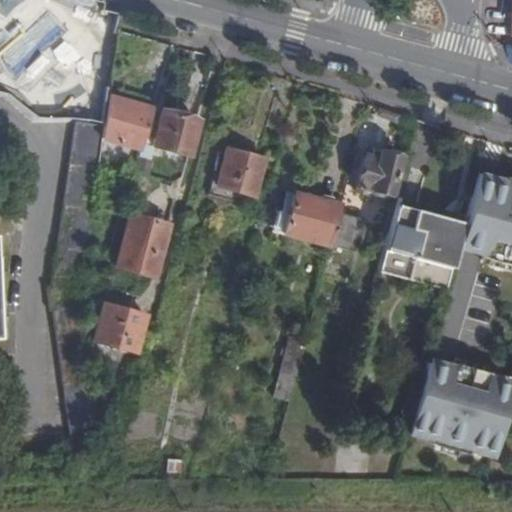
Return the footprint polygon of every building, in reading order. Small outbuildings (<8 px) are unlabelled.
[(87,81),(96,66),(98,55),(98,43),(96,32),(91,22),(80,10),(65,1),(60,0),(33,0),(32,0),(17,8),(5,20),(0,31),(0,67),(1,69),(10,84),(24,94),(41,100),(58,99),(74,92),(87,81)] [(118,95),(117,101),(150,112),(152,106),(118,95)] [(117,101),(107,98),(102,131),(100,142),(138,154),(150,112),(117,101)] [(184,158),(194,123),(160,115),(150,150),(184,158)] [(71,441),(100,437),(86,336),(79,287),(80,279),(86,239),(100,142),(102,131),(72,125),(50,290),(45,291),(48,315),(52,314),(71,441)] [(355,187),(389,195),(399,152),(378,146),(375,157),(363,154),(355,187)] [(261,161),(224,151),(215,188),(251,198),(261,161)] [(477,171),(475,177),(500,185),(502,179),(477,171)] [(500,185),(475,177),(463,222),(460,232),(486,240),(483,250),(480,258),(492,262),(491,264),(503,267),(503,265),(511,267),(511,178),(503,175),(502,179),(500,185)] [(280,235),(328,247),(339,205),(291,193),(280,235)] [(463,222),(392,202),(375,268),(445,287),(457,242),(460,232),(463,222)] [(361,220),(339,214),(330,248),(352,253),(361,220)] [(114,272),(151,282),(153,283),(154,281),(167,230),(128,220),(114,272)] [(486,240),(460,232),(457,242),(483,250),(486,240)] [(104,245),(86,239),(80,279),(96,283),(104,245)] [(146,321),(104,310),(94,348),(137,359),(146,321)] [(305,341),(289,336),(273,398),(289,403),(305,341)] [(493,452),(511,380),(511,377),(475,367),(476,364),(465,361),(464,363),(452,360),(450,369),(447,378),(422,371),(407,426),(433,434),(431,440),(430,443),(439,446),(456,450),(465,453),(466,450),(468,444),(493,452)] [(425,361),(422,371),(447,378),(450,369),(425,361)] [(407,426),(406,433),(431,440),(433,434),(407,426)] [(468,444),(466,450),(491,457),(493,452),(468,444)] [(439,446),(438,451),(454,456),(456,450),(439,446)]
